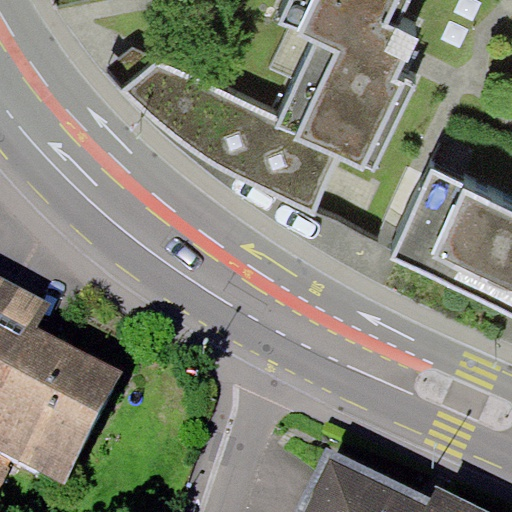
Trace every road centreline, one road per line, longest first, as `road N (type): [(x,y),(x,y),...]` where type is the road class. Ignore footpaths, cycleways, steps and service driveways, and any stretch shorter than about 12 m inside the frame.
road 1 (secondary): [(0,98),(88,199),(156,255),(280,332)]
road 2 (secondary): [(280,332),(511,437)]
road 3 (residential): [(280,332),(219,511)]
